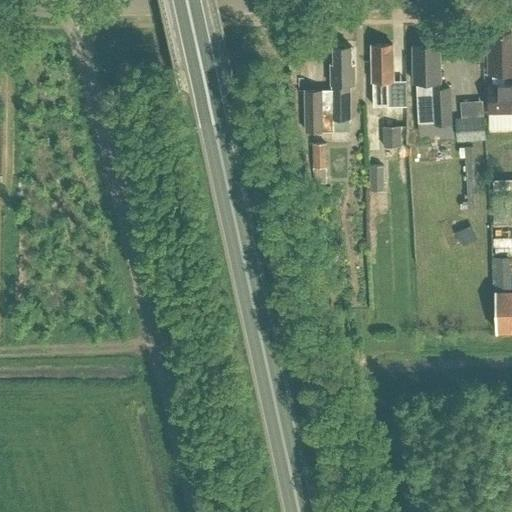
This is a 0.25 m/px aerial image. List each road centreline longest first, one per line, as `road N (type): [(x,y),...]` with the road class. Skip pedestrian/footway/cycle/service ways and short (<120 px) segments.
road 1 (trunk): [(300,511),(187,0)]
road 2 (unclassified): [(200,511),(69,5)]
road 3 (unclassified): [(69,5),(227,1)]
